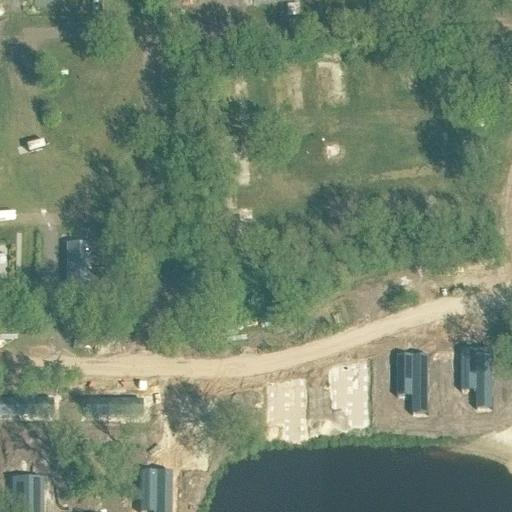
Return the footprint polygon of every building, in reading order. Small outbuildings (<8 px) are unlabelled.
[(127,0),(127,8),(169,8),(168,0),(127,0)] [(191,0),(191,8),(233,8),(232,0),(191,0)] [(45,61),(45,100),(65,101),(64,62),(45,61)] [(123,63),(123,102),(143,103),(142,63),(123,63)] [(337,68),(338,110),(366,110),(366,68),(337,68)] [(393,70),(393,111),(421,111),(421,70),(393,70)] [(86,73),(86,112),(106,112),(105,73),(86,73)] [(2,74),(2,113),(22,114),(21,75),(2,74)] [(314,111),(331,110),(330,76),(312,77),(314,111)] [(276,77),(276,118),(304,118),(304,77),(276,77)] [(224,85),(224,126),(253,126),(253,85),(224,85)] [(7,148),(7,187),(27,188),(26,149),(7,148)] [(68,189),(68,149),(49,149),(49,189),(68,189)] [(88,151),(88,190),(108,191),(107,151),(88,151)] [(411,175),(411,216),(439,216),(439,175),(411,175)] [(344,178),(344,219),(373,219),(373,177),(344,178)] [(285,191),(285,233),(314,233),(313,191),(285,191)] [(228,204),(228,245),(257,245),(257,204),(228,204)] [(89,248),(67,248),(67,295),(121,295),(121,273),(89,273),(89,248)] [(438,251),(438,280),(479,280),(479,251),(438,251)] [(356,269),(356,298),(398,298),(398,269),(356,269)] [(282,292),(282,321),(324,321),(323,292),(282,292)] [(190,316),(190,345),(231,345),(231,316),(190,316)] [(493,412),(493,354),(461,354),(461,394),(476,394),(476,412),(493,412)] [(429,418),(429,360),(397,360),(397,400),(412,400),(412,418),(429,418)] [(366,426),(366,369),(334,369),(334,408),(349,408),(349,426),(366,426)] [(302,385),(270,385),(270,424),(285,424),(285,442),(302,442),(302,385)] [(212,432),(212,393),(180,393),(180,450),(197,450),(197,432),(212,432)] [(53,404),(0,403),(0,420),(53,420),(53,404)] [(142,405),(84,405),(84,421),(142,421),(142,405)] [(170,511),(171,476),(139,476),(139,511),(170,511)] [(42,511),(42,488),(42,482),(11,482),(11,489),(10,511),(42,511)]
